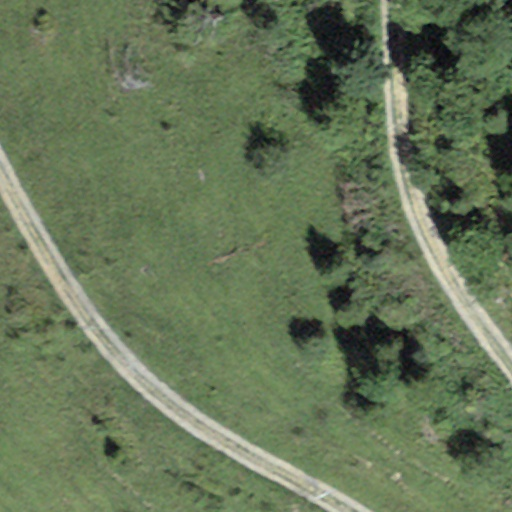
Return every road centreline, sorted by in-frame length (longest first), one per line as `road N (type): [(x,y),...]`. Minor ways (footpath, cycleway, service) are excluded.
road 1 (track): [(347,511),(215,433),(101,340),(53,271),(0,170)]
road 2 (track): [(382,0),(393,144),(419,225),(511,361)]
